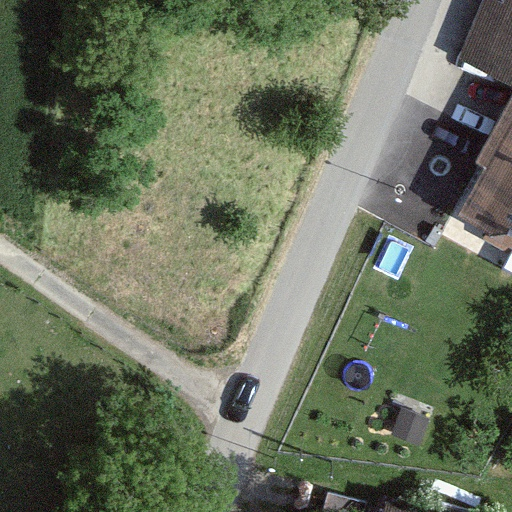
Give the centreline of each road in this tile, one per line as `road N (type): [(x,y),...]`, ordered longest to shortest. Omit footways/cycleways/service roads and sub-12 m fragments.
road 1 (tertiary): [(210,511),(420,0)]
road 2 (track): [(249,425),(0,250)]
